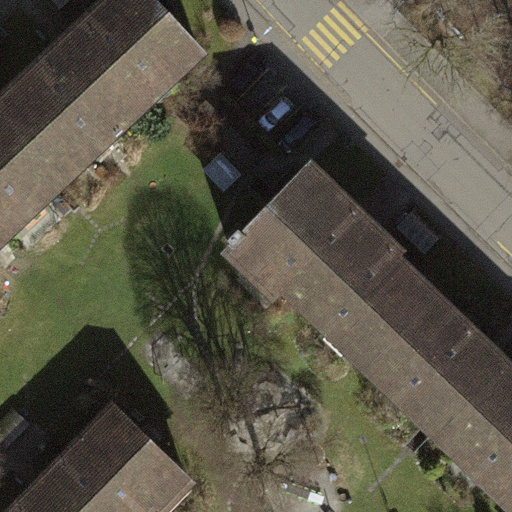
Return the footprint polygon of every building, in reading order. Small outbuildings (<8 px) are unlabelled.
[(203,56),(150,0),(112,0),(0,104),(0,105),(71,180),(94,158),(99,163),(123,140),(119,135),(159,97),(164,102),(185,83),(180,78),(203,56)] [(0,246),(18,229),(23,235),(50,210),(45,204),(71,180),(0,105),(0,246)] [(352,355),(424,280),(311,172),(231,255),(282,303),(290,295),(352,355)] [(459,457),(511,401),(511,364),(424,280),(352,355),(459,457)] [(511,511),(511,401),(459,457),(511,507),(511,511)] [(182,511),(205,489),(119,406),(16,511),(182,511)]
